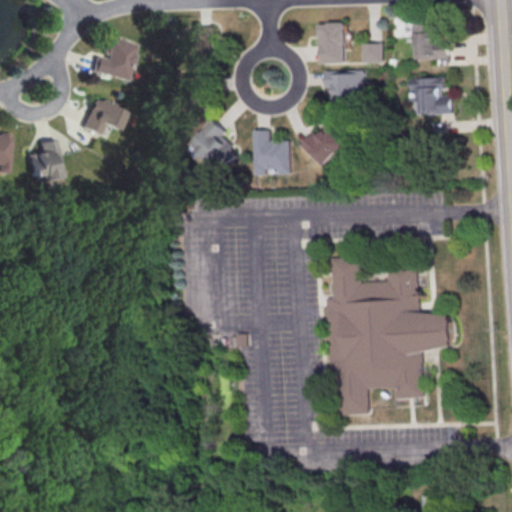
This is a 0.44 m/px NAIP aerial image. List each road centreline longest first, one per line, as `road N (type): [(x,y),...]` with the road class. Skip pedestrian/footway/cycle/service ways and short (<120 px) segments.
road 1 (residential): [(61,48),(85,21),(62,0),(5,93),(61,48)]
road 2 (tertiary): [(511,240),(497,0)]
road 3 (residential): [(298,0),(144,4),(85,21)]
